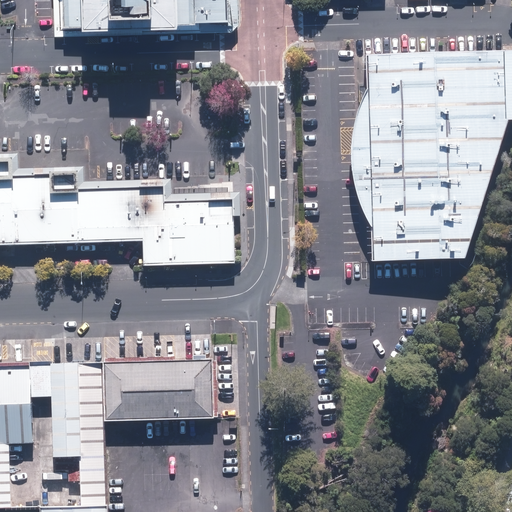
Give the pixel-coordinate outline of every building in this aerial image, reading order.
[(238,0),(52,0),(54,30),(239,25),(238,0)] [(375,226),(376,260),(469,257),(511,120),(511,50),(370,55),(371,88),(366,98),(362,109),(358,127),(355,145),(356,172),(359,186),(363,199),(368,212),(375,226)] [(0,244),(145,240),(146,266),(240,263),(238,216),(244,216),(243,191),(174,194),(173,179),(87,181),(86,166),(21,168),(21,153),(0,153),(0,244)] [(31,362),(0,362),(0,507),(11,507),(9,442),(33,441),(31,362)] [(218,420),(216,364),(106,369),(108,425),(218,420)] [(105,509),(103,366),(53,367),(54,456),(82,456),(83,509),(105,509)]
